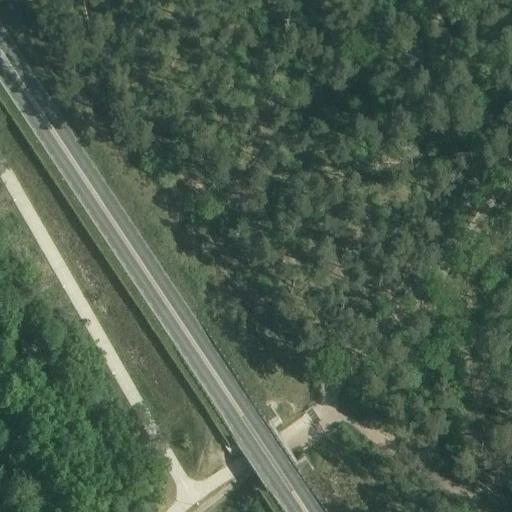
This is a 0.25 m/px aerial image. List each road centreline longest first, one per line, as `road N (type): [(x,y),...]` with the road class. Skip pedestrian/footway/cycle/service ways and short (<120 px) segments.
road 1 (primary): [(305,511),(0,53)]
road 2 (track): [(511,172),(328,397)]
road 3 (track): [(200,511),(321,429),(331,417),(328,397)]
road 4 (track): [(192,499),(310,420),(328,397)]
road 5 (track): [(425,0),(500,135),(511,142)]
